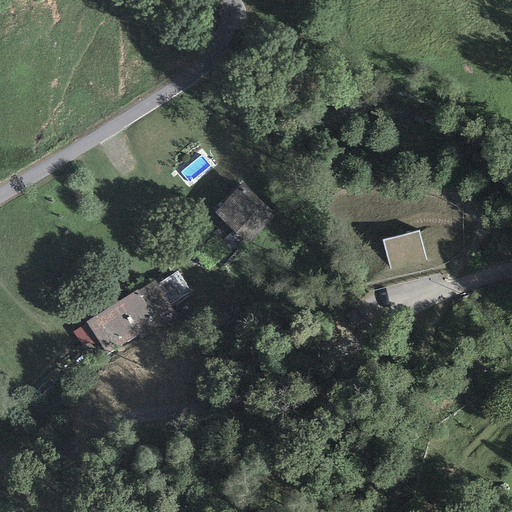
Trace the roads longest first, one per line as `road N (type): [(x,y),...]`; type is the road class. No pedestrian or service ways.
road 1 (residential): [(511,269),(449,289),(218,404),(128,417),(63,452),(0,460)]
road 2 (residential): [(0,194),(214,56),(230,0)]
